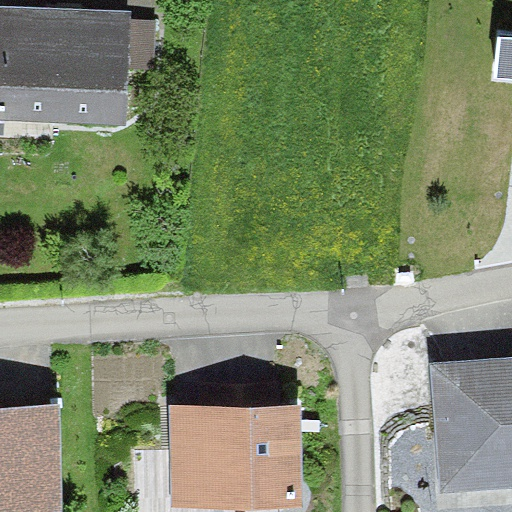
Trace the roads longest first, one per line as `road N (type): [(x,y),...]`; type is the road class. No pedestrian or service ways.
road 1 (residential): [(352,326),(0,337)]
road 2 (residential): [(347,511),(352,326)]
road 3 (residential): [(511,289),(352,326)]
